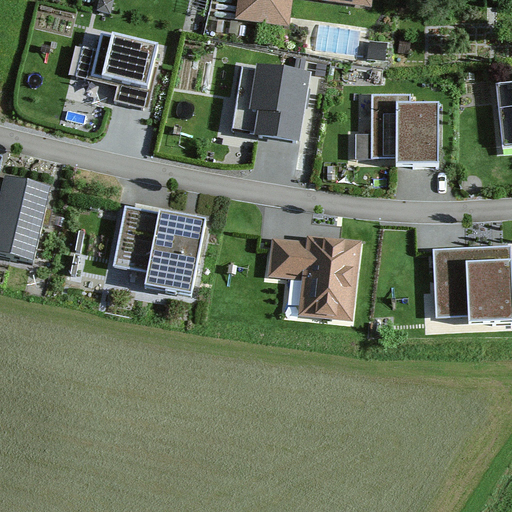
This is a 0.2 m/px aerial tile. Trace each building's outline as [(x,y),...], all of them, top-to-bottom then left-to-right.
[(373,0),(237,0),(235,21),(289,29),(293,0),(304,0),(372,9),(373,0)] [(84,49),(77,79),(118,89),(115,102),(148,109),(159,63),(156,62),(159,48),(101,35),(97,52),(84,49)] [(311,77),(257,68),(250,114),(258,115),(254,140),(299,147),(311,77)] [(438,109),(411,109),(411,99),(372,98),(371,162),(395,162),(395,169),(438,169),(438,109)] [(0,257),(34,265),(51,191),(0,179),(0,257)] [(192,298),(206,223),(126,208),(115,267),(148,273),(145,289),(192,298)] [(362,322),(365,255),(287,251),(285,281),(319,283),(317,319),(362,322)] [(463,255),(437,256),(440,323),(469,322),(469,328),(511,325),(511,267),(464,269),(463,255)]
